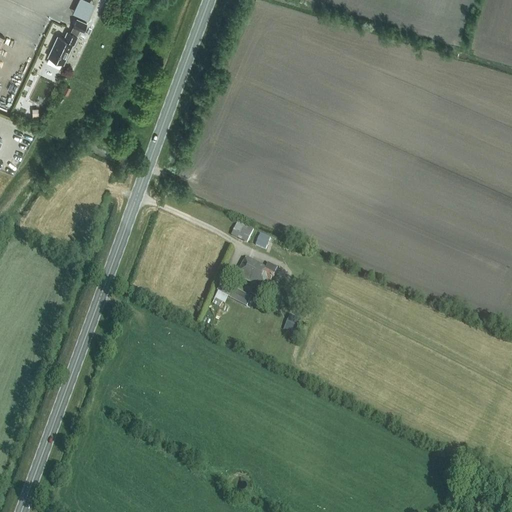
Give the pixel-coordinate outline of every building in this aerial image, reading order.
[(95,0),(82,0),(78,12),(92,19),(100,2),(95,0)] [(71,34),(67,32),(64,39),(58,36),(54,45),(55,45),(53,49),(52,49),(48,57),(63,64),(73,44),(74,45),(77,37),(76,36),(79,30),(83,32),(87,24),(77,19),(73,27),(74,27),(71,34)] [(253,230),(238,222),(231,236),(247,243),(253,230)] [(258,298),(263,288),(267,280),(270,282),(277,268),(268,263),(266,267),(247,257),(237,275),(255,284),(250,294),(258,298)] [(247,306),(252,297),(221,282),(216,291),(247,306)] [(222,303),(215,299),(212,304),(219,308),(222,303)] [(300,320),(289,316),(284,328),(294,332),(300,320)]
